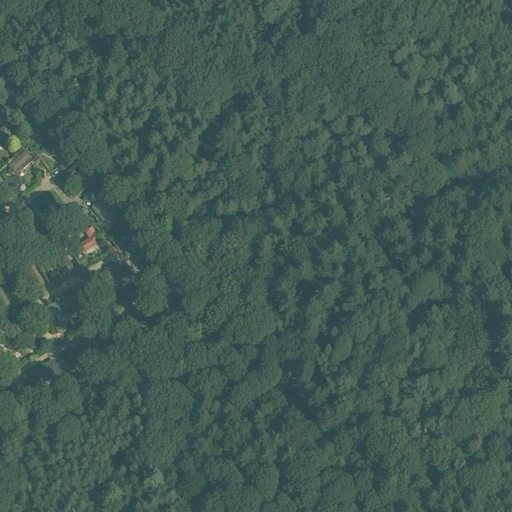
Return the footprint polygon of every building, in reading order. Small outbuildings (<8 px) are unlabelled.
[(31,103),(13,119),(19,126),(37,110),(31,103)] [(4,128),(0,131),(0,143),(10,134),(4,128)] [(54,142),(46,151),(52,157),(60,147),(54,142)] [(32,162),(30,160),(31,159),(25,152),(8,168),(14,174),(21,168),(23,170),(32,162)] [(37,156),(33,160),(37,164),(41,161),(37,156)] [(61,179),(66,185),(85,170),(80,164),(61,179)] [(0,198),(0,209),(2,212),(8,204),(0,198)] [(104,198),(92,209),(105,224),(118,213),(104,198)] [(84,217),(88,214),(84,209),(80,212),(84,217)] [(29,249),(18,229),(10,233),(22,253),(29,249)] [(92,238),(94,236),(96,235),(92,229),(84,233),(88,240),(92,238)] [(135,237),(130,231),(113,244),(119,251),(135,237)] [(74,249),(78,256),(98,244),(94,236),(92,238),(88,240),(74,249)] [(63,252),(68,249),(63,243),(54,249),(58,256),(63,252)] [(63,252),(58,256),(56,257),(67,275),(75,270),(63,252)] [(161,258),(143,273),(150,280),(160,271),(161,273),(164,270),(163,269),(167,265),(161,258)] [(29,265),(13,274),(17,282),(25,278),(32,288),(39,284),(30,267),(29,265)] [(117,265),(99,276),(104,283),(114,277),(121,288),(128,283),(117,265)] [(180,282),(168,292),(180,307),(192,297),(180,282)] [(84,287),(77,292),(90,313),(97,308),(84,287)] [(0,304),(3,310),(10,306),(0,288),(0,304)] [(163,295),(158,299),(162,304),(167,299),(163,295)] [(157,299),(151,305),(157,312),(164,307),(157,299)] [(61,327),(67,323),(56,304),(50,307),(53,313),(61,327)] [(107,327),(118,347),(125,342),(115,323),(107,327)] [(20,333),(28,347),(29,347),(32,350),(38,346),(27,329),(20,333)] [(80,343),(93,364),(100,360),(87,339),(80,343)] [(54,360),(36,371),(44,384),(62,373),(54,360)] [(7,389),(20,406),(27,401),(14,384),(7,389)] [(32,396),(27,399),(32,405),(36,402),(32,396)] [(434,468),(426,477),(434,485),(443,476),(434,468)]
